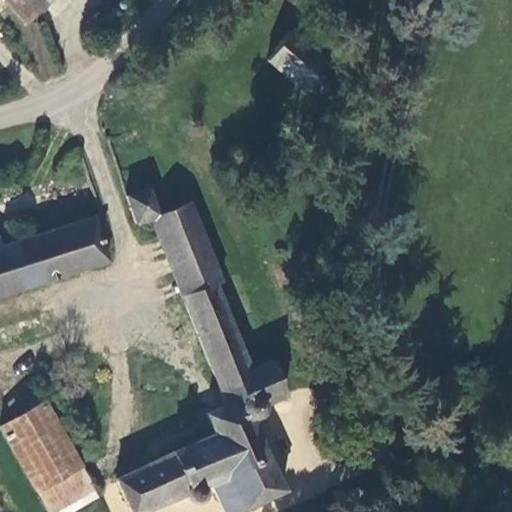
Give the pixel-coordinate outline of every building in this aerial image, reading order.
[(0,0),(0,22),(2,24),(27,0),(0,0)] [(261,52),(299,87),(306,78),(316,80),(320,77),(322,70),(318,62),(321,59),(284,26),(261,52)] [(262,400),(281,392),(266,360),(246,368),(212,284),(218,281),(186,201),(156,211),(144,183),(121,194),(133,220),(144,215),(224,398),(205,407),(214,427),(112,472),(119,489),(129,511),(142,511),(179,495),(183,498),(191,502),(195,500),(197,491),(198,484),(205,480),(219,511),(233,511),(279,488),(251,427),(256,416),(254,412),(262,400)] [(0,289),(103,255),(89,213),(0,243),(0,289)] [(0,416),(0,425),(45,508),(88,485),(40,395),(0,416)]
